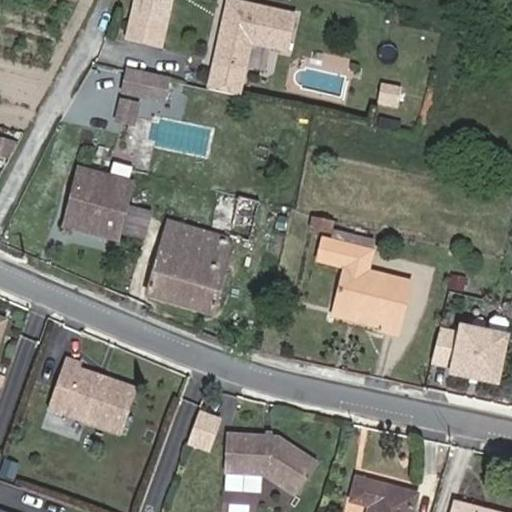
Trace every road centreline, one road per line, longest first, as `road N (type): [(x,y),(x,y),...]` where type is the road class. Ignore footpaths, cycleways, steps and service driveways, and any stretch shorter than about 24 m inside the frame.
road 1 (residential): [(511,430),(302,390),(0,270)]
road 2 (residential): [(0,199),(86,47)]
